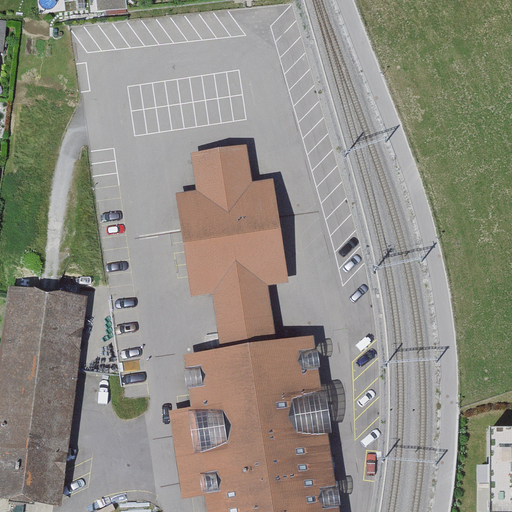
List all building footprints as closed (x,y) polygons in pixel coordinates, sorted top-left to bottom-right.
[(127,10),(126,0),(95,0),(97,13),(127,10)] [(191,297),(211,294),(219,348),(275,340),(267,286),(288,282),(273,179),(252,182),(247,145),(191,153),(196,190),(175,193),(191,297)] [(0,403),(2,404),(0,416),(0,496),(55,503),(78,302),(14,294),(5,376),(0,375),(0,403)] [(339,511),(315,335),(275,340),(219,348),(183,354),(191,408),(169,411),(182,499),(205,495),(207,511),(339,511)] [(511,508),(511,511),(511,431),(489,431),(489,508),(511,508)]
